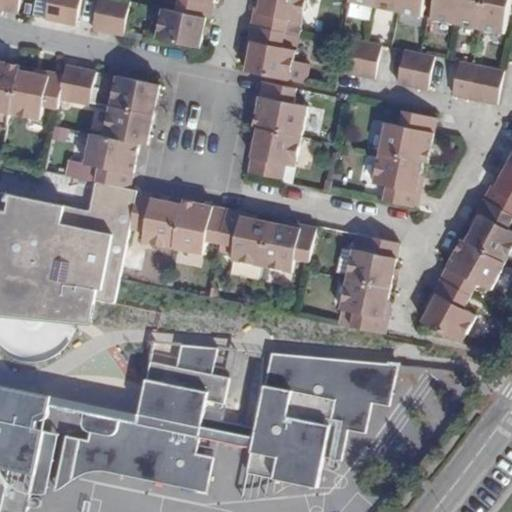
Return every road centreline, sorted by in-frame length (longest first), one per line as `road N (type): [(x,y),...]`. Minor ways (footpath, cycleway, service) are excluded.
road 1 (residential): [(211,77),(190,182),(435,234)]
road 2 (residential): [(0,33),(211,77)]
road 3 (residential): [(504,117),(338,83)]
road 4 (residential): [(435,234),(504,117)]
road 5 (residential): [(511,406),(426,511)]
